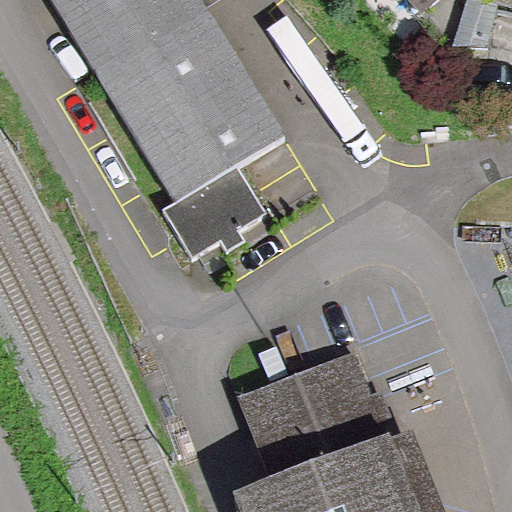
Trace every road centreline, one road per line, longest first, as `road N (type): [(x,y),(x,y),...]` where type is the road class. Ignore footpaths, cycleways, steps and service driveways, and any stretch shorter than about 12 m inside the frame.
road 1 (residential): [(0,7),(198,334),(380,229)]
road 2 (residential): [(380,229),(447,295),(511,456)]
road 3 (residential): [(380,229),(458,165),(511,156)]
